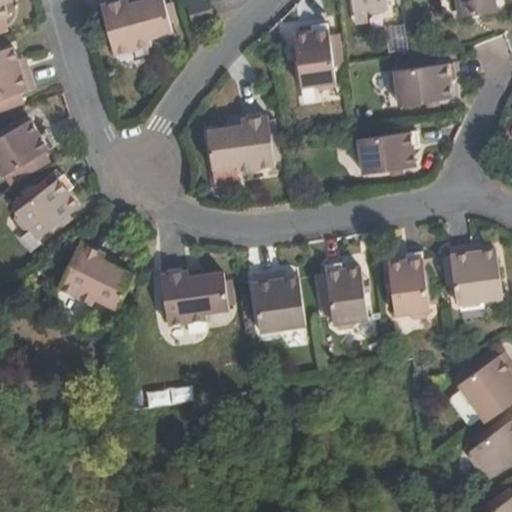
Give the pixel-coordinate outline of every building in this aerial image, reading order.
[(129,4),(127,0),(117,0),(102,4),(114,53),(151,44),(149,36),(170,30),(163,0),(142,0),(141,0),(129,4)] [(209,0),(208,0),(192,5),(197,23),(215,19),(209,0)] [(352,0),(353,7),(366,5),(371,11),(385,9),(388,1),(387,0),(352,0)] [(495,9),(494,0),(456,0),(459,14),(495,9)] [(295,31),(297,45),(298,56),(302,82),(314,81),(315,85),(319,88),(333,86),(336,77),(329,19),(313,21),(314,29),(295,31)] [(0,97),(20,91),(34,87),(26,63),(20,65),(18,59),(12,45),(0,48),(0,97)] [(298,56),(297,45),(290,46),(292,56),(298,56)] [(424,100),(437,98),(450,97),(448,78),(455,78),(453,61),(396,67),(389,76),(390,85),(398,87),(399,102),(424,100)] [(0,108),(24,100),(20,91),(0,97),(0,108)] [(266,113),(239,117),(241,126),(229,127),(207,130),(212,165),(234,163),(235,170),(273,165),(266,113)] [(241,126),(239,117),(228,119),(229,127),(241,126)] [(31,118),(19,125),(9,131),(0,136),(0,173),(0,174),(5,175),(16,168),(21,177),(60,153),(46,131),(40,134),(31,118)] [(9,131),(19,125),(16,120),(5,126),(9,131)] [(388,167),(399,166),(413,165),(411,145),(418,145),(415,129),(360,136),(353,142),(355,155),(362,159),(363,171),(388,167)] [(400,174),(399,166),(388,167),(389,175),(400,174)] [(54,224),(63,216),(74,209),(63,194),(69,189),(58,176),(12,211),(9,221),(17,229),(23,228),(32,241),(54,224)] [(68,221),(63,216),(54,224),(58,229),(68,221)] [(103,258),(105,252),(80,239),(59,286),(94,303),(97,297),(118,306),(133,273),(113,263),(103,258)] [(475,251),(473,242),(450,245),(458,302),(503,295),(497,247),(481,249),(475,251)] [(389,260),(390,273),(392,285),(396,310),(409,309),(414,314),(426,313),(429,306),(431,305),(422,248),(405,250),(406,258),(389,260)] [(115,257),(105,252),(103,258),(113,263),(115,257)] [(366,288),(364,276),(363,264),(342,266),(342,261),(326,263),(334,320),(338,320),(341,325),(353,323),(356,317),(369,315),(366,288)] [(201,265),(187,268),(189,274),(202,272),(201,265)] [(189,274),(187,268),(162,271),(169,321),(208,316),(208,309),(230,306),(224,269),(202,272),(189,274)] [(283,268),(276,269),(277,278),(284,276),(283,268)] [(277,278),(276,269),(254,272),(261,329),(307,323),(300,274),(284,276),(277,278)] [(392,285),(390,273),(384,273),(386,285),(392,285)] [(459,315),(483,314),(482,302),(459,303),(459,315)] [(458,381),(486,421),(511,401),(511,359),(505,349),(498,354),(493,348),(461,370),(466,376),(458,381)] [(491,477),(511,462),(511,413),(473,440),(476,445),(471,449),(473,453),(469,459),(477,470),(485,469),(491,477)] [(489,511),(491,511),(511,496),(511,492),(509,488),(484,505),(489,511)] [(511,511),(511,496),(491,511),(511,511)]
